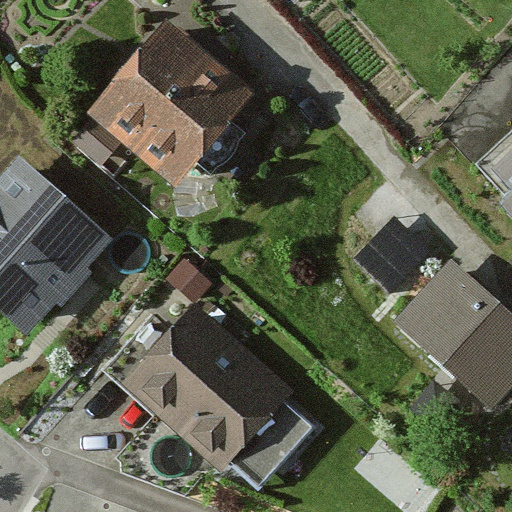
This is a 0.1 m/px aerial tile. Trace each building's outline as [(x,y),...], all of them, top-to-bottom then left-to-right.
[(266,85),(176,14),(100,111),(190,181),(266,85)] [(123,143),(94,121),(79,141),(108,163),(123,143)] [(511,123),(468,168),(511,212),(511,123)] [(0,182),(0,287),(38,321),(115,235),(25,154),(0,182)] [(511,372),(511,325),(439,258),(379,322),(476,411),(511,372)] [(130,366),(236,464),(303,392),(206,301),(219,287),(190,260),(171,280),(192,299),(130,366)]
